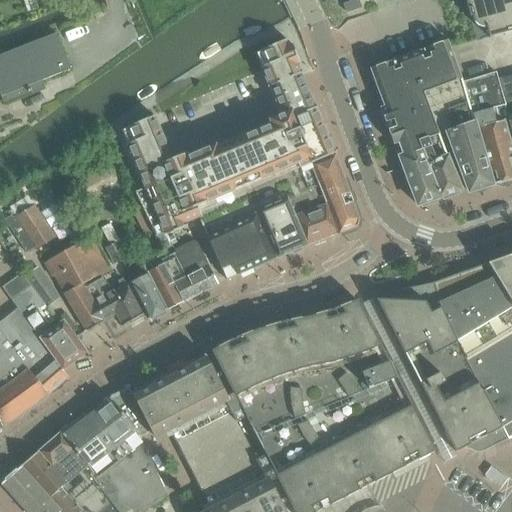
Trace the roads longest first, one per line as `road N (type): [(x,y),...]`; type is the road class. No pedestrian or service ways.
road 1 (residential): [(0,457),(161,344),(336,279),(377,254),(399,227)]
road 2 (residential): [(302,0),(377,200),(399,227)]
